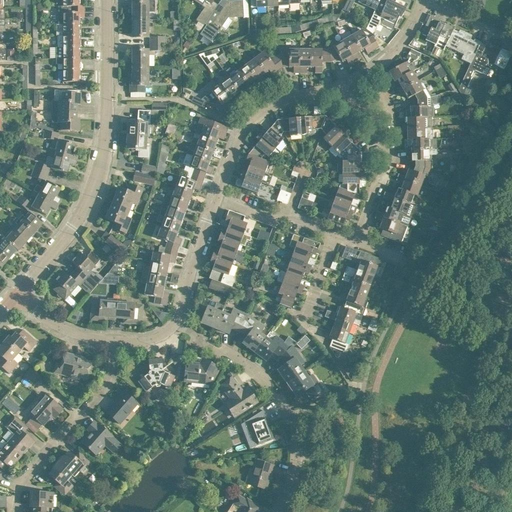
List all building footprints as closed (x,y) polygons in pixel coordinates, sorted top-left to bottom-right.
[(132,3),(132,20),(148,20),(148,12),(154,12),(154,0),(136,0),(136,3),(132,3)] [(206,25),(200,34),(212,43),(222,29),(221,28),(228,18),(244,17),(242,1),(230,2),(228,0),(227,0),(226,2),(224,4),(220,1),(218,5),(216,7),(205,24),(206,25)] [(205,0),(206,1),(203,6),(205,8),(207,9),(211,4),(212,1),(213,0),(205,0)] [(250,0),(251,8),(267,7),(266,0),(250,0)] [(375,10),(379,0),(346,0),(343,9),(349,12),(354,1),(375,10)] [(387,0),(386,0),(379,0),(375,10),(366,29),(372,34),(375,28),(376,28),(377,27),(378,26),(379,25),(380,24),(380,23),(380,22),(380,21),(380,19),(381,17),(396,24),(400,14),(402,15),(403,14),(401,13),(405,4),(397,0),(387,0)] [(205,8),(197,20),(199,21),(204,25),(205,24),(216,7),(211,4),(207,9),(205,8)] [(59,25),(79,25),(79,18),(84,18),(84,6),(79,6),(79,7),(62,7),(59,7),(59,25)] [(425,26),(421,34),(427,37),(425,40),(435,45),(434,47),(430,56),(439,60),(445,46),(453,30),(455,27),(445,22),(444,25),(439,22),(440,20),(430,15),(427,23),(425,26)] [(323,24),(322,19),(311,22),(311,28),(323,24)] [(148,20),(132,20),(132,38),(148,38),(148,20)] [(311,22),(300,25),(302,30),(311,28),(311,22)] [(79,25),(62,25),(62,36),(80,36),(79,35),(81,35),(81,30),(79,30),(79,25)] [(362,30),(352,36),(361,52),(361,51),(364,49),(367,54),(385,43),(375,36),(373,38),(373,37),(367,40),(362,30)] [(458,32),(453,30),(445,46),(463,55),(461,60),(470,64),(479,46),(481,43),(474,40),(473,41),(470,40),(472,36),(460,30),(458,32)] [(80,41),(80,36),(58,36),(58,48),(80,48),(80,47),(81,46),(81,42),(80,41)] [(361,52),(352,36),(343,41),(354,61),(360,58),(357,53),(360,51),(361,52)] [(186,41),(182,47),(184,48),(187,50),(191,44),(186,41)] [(354,61),(343,41),(328,50),(331,62),(339,57),(342,62),(345,60),(348,65),(354,61)] [(470,64),(458,90),(465,101),(470,89),(467,87),(472,77),(471,76),(474,71),(474,70),(481,73),(484,67),(492,71),(489,77),(495,80),(501,68),(494,65),(501,50),(492,46),(492,47),(486,44),(485,45),(484,48),(479,46),(470,64)] [(56,59),(80,59),(80,48),(58,48),(56,48),(56,59)] [(279,55),(282,67),(293,67),(293,73),(300,73),(300,50),(291,50),(291,48),(279,48),(281,55),(279,55)] [(404,64),(386,74),(389,79),(391,80),(392,79),(394,82),(397,80),(409,73),(412,71),(416,69),(413,63),(418,60),(421,54),(411,49),(408,55),(410,56),(408,61),(404,64)] [(311,69),(311,50),(300,50),(300,73),(306,73),(306,67),(310,67),(310,69),(311,69)] [(331,62),(328,50),(311,50),(311,69),(311,67),(315,67),(315,73),(322,73),(322,62),(331,62)] [(148,51),(132,51),(132,68),(148,68),(148,51)] [(282,67),(279,55),(270,61),(264,52),(255,59),(266,74),(265,73),(268,70),(272,75),(282,67)] [(62,64),(62,70),(80,70),(81,69),(81,64),(80,64),(80,59),(56,59),(56,64),(62,64)] [(266,74),(255,59),(246,65),(260,84),(265,80),(262,75),(265,73),(266,74)] [(260,84),(246,65),(237,72),(248,86),(251,83),(255,88),(260,84)] [(233,66),(224,72),(229,78),(243,97),(248,93),(244,88),(247,86),(248,87),(249,87),(248,86),(237,72),(233,66)] [(148,85),(148,68),(132,68),(132,85),(130,85),(130,92),(134,92),(144,92),(144,85),(148,85)] [(80,70),(62,70),(62,83),(80,82),(80,70)] [(412,71),(409,73),(397,80),(401,86),(397,89),(398,92),(417,81),(412,71)] [(243,97),(229,78),(220,85),(231,100),(231,99),(231,98),(234,96),(237,101),(243,97)] [(417,81),(398,92),(400,95),(404,92),(408,99),(411,97),(413,102),(430,97),(423,84),(420,83),(419,84),(417,81)] [(231,100),(220,85),(211,91),(218,100),(213,104),(220,114),(231,106),(227,101),(230,99),(231,100)] [(54,101),(59,101),(62,101),(62,104),(77,105),(80,105),(81,94),(80,94),(79,91),(81,91),(54,91),(54,101)] [(413,107),(405,107),(406,118),(410,118),(424,118),(432,118),(434,118),(433,105),(441,103),(438,95),(435,96),(430,97),(413,102),(413,107)] [(191,102),(204,108),(207,102),(194,96),(191,102)] [(77,113),(77,105),(62,104),(62,101),(59,101),(54,101),(53,101),(53,112),(77,113)] [(128,122),(127,135),(146,137),(147,124),(150,124),(150,111),(138,111),(137,123),(136,123),(136,121),(134,119),(131,119),(129,120),(129,122),(128,122)] [(76,120),(77,113),(53,112),(52,123),(57,123),(61,123),(61,120),(76,121),(76,120)] [(302,114),(299,114),(301,136),(316,134),(318,129),(320,129),(325,116),(304,118),(304,116),(304,115),(304,113),(303,114),(302,114)] [(277,121),(283,132),(290,132),(290,136),(301,136),(299,114),(297,114),(295,114),(295,115),(295,119),(277,121)] [(323,139),(331,147),(347,131),(345,130),(343,128),(343,129),(341,130),(340,131),(325,116),(320,129),(327,135),(323,139)] [(201,118),(195,134),(216,142),(218,138),(223,140),(228,128),(217,124),(201,118)] [(403,125),(397,125),(397,129),(403,129),(424,129),(432,129),(432,126),(434,125),(434,120),(432,119),(432,118),(424,118),(410,118),(406,118),(404,118),(404,123),(406,124),(407,124),(407,126),(403,126),(403,125)] [(61,131),(79,132),(79,120),(76,120),(76,121),(61,120),(61,123),(61,131)] [(259,135),(275,149),(283,140),(279,137),(283,132),(277,121),(265,134),(262,131),(259,135)] [(403,129),(397,129),(397,134),(403,134),(403,133),(407,132),(407,140),(411,140),(424,139),(428,139),(432,139),(433,139),(432,129),(424,129),(403,129)] [(49,153),(77,160),(78,155),(72,153),(75,144),(59,140),(59,141),(57,141),(58,133),(44,131),(43,139),(53,140),(49,153)] [(349,134),(348,133),(347,131),(331,147),(342,158),(359,151),(346,138),(350,135),(349,134)] [(193,138),(191,144),(213,152),(216,142),(195,134),(193,138)] [(127,135),(127,149),(135,149),(140,150),(139,158),(149,159),(149,149),(145,149),(146,148),(146,137),(127,135)] [(259,141),(248,155),(268,162),(268,157),(275,149),(259,135),(256,138),(259,141)] [(459,150),(463,150),(468,139),(466,138),(460,138),(459,138),(459,150)] [(407,140),(404,140),(404,148),(406,148),(406,151),(437,150),(436,147),(434,147),(432,145),(432,139),(428,139),(424,139),(411,140),(407,140)] [(194,152),(193,156),(209,162),(213,152),(191,144),(189,150),(194,152)] [(415,166),(415,167),(432,169),(432,155),(437,155),(437,150),(406,151),(406,154),(411,154),(411,162),(415,162),(415,166)] [(340,158),(337,160),(337,173),(342,173),(364,174),(364,171),(364,170),(364,169),(366,169),(365,163),(364,157),(361,157),(361,152),(359,152),(359,151),(342,158),(340,158)] [(51,169),(67,173),(69,165),(75,166),(77,160),(49,153),(48,157),(54,159),(51,169)] [(183,171),(188,173),(204,179),(206,173),(211,175),(213,168),(208,166),(209,162),(193,156),(186,154),(182,164),(185,165),(183,171)] [(249,167),(265,173),(268,162),(248,155),(246,160),(251,161),(249,167)] [(37,162),(34,169),(47,174),(50,167),(37,162)] [(143,165),(141,174),(155,177),(157,168),(143,165)] [(242,165),(240,171),(242,172),(240,176),(261,183),(267,185),(270,175),(265,173),(249,167),(242,165)] [(429,178),(432,169),(415,167),(413,172),(408,170),(406,177),(398,174),(397,177),(421,186),(432,190),(434,185),(430,184),(428,180),(429,178)] [(44,181),(47,174),(34,169),(31,176),(44,181)] [(135,173),(134,181),(153,185),(155,177),(135,173)] [(180,176),(176,187),(192,193),(193,189),(199,191),(204,179),(188,173),(186,179),(180,176)] [(347,184),(347,191),(359,196),(359,188),(363,188),(364,188),(365,186),(365,184),(365,183),(365,181),(366,178),(364,178),(364,176),(364,174),(342,173),(342,185),(347,184)] [(248,190),(257,194),(261,183),(240,176),(239,180),(237,179),(235,185),(248,190)] [(403,183),(401,190),(414,195),(418,197),(421,186),(397,177),(396,181),(403,183)] [(37,185),(33,191),(39,194),(58,205),(61,200),(56,197),(60,189),(46,181),(43,188),(37,185)] [(116,195),(112,204),(129,210),(132,203),(136,205),(142,190),(133,186),(130,193),(118,188),(115,194),(116,195)] [(188,203),(192,193),(176,187),(174,191),(169,189),(167,195),(188,203)] [(359,196),(347,191),(338,188),(335,199),(351,205),(357,207),(359,201),(358,200),(358,198),(359,196)] [(410,205),(414,195),(401,190),(398,189),(395,196),(384,192),(383,195),(410,205)] [(277,201),(280,202),(287,205),(291,194),(285,192),(281,190),(277,201)] [(32,207),(46,215),(50,207),(55,210),(58,205),(39,194),(33,191),(31,195),(37,198),(32,207)] [(27,210),(32,205),(21,195),(16,201),(27,210)] [(185,213),(188,203),(167,195),(164,201),(163,205),(185,213)] [(393,202),(390,209),(403,214),(410,217),(411,217),(413,218),(417,208),(410,205),(383,195),(382,199),(393,202)] [(307,200),(301,198),(297,208),(303,211),(305,207),(310,209),(313,202),(307,200)] [(335,199),(331,209),(351,216),(352,214),(353,213),(355,213),(357,207),(351,205),(335,199)] [(129,210),(112,204),(109,213),(108,212),(106,219),(118,224),(116,230),(125,233),(127,227),(127,228),(131,219),(126,218),(129,210)] [(181,223),(185,213),(163,205),(161,209),(159,215),(181,223)] [(407,227),(410,217),(403,214),(390,209),(387,208),(384,215),(377,212),(376,216),(407,227)] [(351,216),(331,209),(327,219),(334,222),(342,225),(343,225),(345,219),(347,220),(350,221),(350,220),(351,216)] [(226,222),(229,223),(227,229),(243,234),(247,224),(243,222),(245,217),(229,211),(226,219),(225,221),(226,222)] [(20,214),(16,217),(34,233),(42,224),(29,213),(25,218),(20,214)] [(181,223),(159,215),(157,221),(162,224),(161,227),(177,233),(181,223)] [(380,236),(384,237),(401,243),(407,227),(376,216),(375,219),(382,222),(379,229),(382,230),(380,236)] [(18,226),(14,231),(26,242),(34,233),(16,217),(13,221),(18,226)] [(168,242),(165,248),(177,251),(181,240),(176,237),(177,233),(161,227),(157,238),(168,242)] [(243,234),(227,229),(225,235),(220,233),(219,237),(240,245),(245,246),(247,240),(250,241),(251,237),(243,234)] [(26,242),(14,231),(6,240),(17,250),(18,251),(26,242)] [(106,232),(101,238),(106,242),(121,255),(127,249),(131,243),(129,241),(124,242),(122,245),(111,236),(106,232)] [(0,250),(9,259),(17,250),(6,240),(4,238),(4,239),(0,234),(0,250)] [(316,254),(320,244),(293,235),(289,246),(294,248),(293,253),(316,261),(316,260),(315,260),(317,255),(316,254)] [(219,237),(217,241),(222,243),(220,249),(236,255),(237,251),(240,245),(219,237)] [(270,244),(266,254),(272,257),(276,247),(270,244)] [(177,251),(165,248),(164,255),(153,252),(151,263),(168,267),(169,263),(174,264),(177,251)] [(213,253),(212,257),(232,265),(234,259),(236,260),(235,261),(242,263),(244,258),(238,255),(236,255),(220,249),(218,255),(213,253)] [(0,250),(0,267),(1,268),(9,259),(0,250)] [(74,257),(70,261),(77,267),(77,268),(78,268),(79,269),(75,274),(94,290),(103,278),(97,272),(95,275),(91,279),(89,277),(87,275),(91,271),(100,260),(91,252),(86,258),(80,252),(75,258),(74,257)] [(357,271),(373,277),(374,274),(376,274),(378,273),(383,260),(378,258),(360,252),(358,257),(355,262),(360,264),(357,271)] [(315,262),(316,261),(293,253),(289,263),(310,270),(311,267),(313,267),(315,262)] [(121,257),(114,267),(118,267),(122,268),(124,258),(121,257)] [(212,257),(210,262),(214,263),(209,279),(212,280),(232,287),(234,281),(232,276),(229,275),(232,265),(212,257)] [(166,277),(168,267),(151,263),(150,267),(144,266),(143,273),(166,277)] [(287,269),(285,273),(302,279),(304,273),(308,275),(310,270),(289,263),(287,269)] [(114,267),(108,273),(110,274),(116,275),(118,267),(114,267)] [(343,277),(369,287),(373,277),(357,271),(346,267),(343,277)] [(58,284),(53,290),(58,294),(57,295),(57,296),(60,299),(61,299),(62,298),(65,300),(78,285),(89,295),(94,290),(75,274),(74,272),(73,272),(73,273),(74,272),(75,274),(71,279),(69,277),(70,277),(70,276),(69,277),(62,271),(58,275),(59,276),(55,281),(58,284)] [(277,281),(282,283),(303,291),(304,287),(300,285),(302,279),(280,271),(277,281)] [(147,284),(163,288),(166,277),(143,273),(142,279),(141,283),(147,284)] [(110,274),(109,284),(118,285),(118,284),(119,276),(116,275),(110,274)] [(119,276),(118,284),(129,284),(129,277),(128,276),(119,276)] [(350,291),(366,297),(369,287),(343,277),(342,280),(352,284),(350,291)] [(232,287),(212,280),(209,288),(228,295),(232,287)] [(279,305),(291,309),(296,293),(301,295),(303,291),(282,283),(278,294),(282,296),(279,305)] [(163,292),(163,288),(147,284),(144,295),(155,297),(154,304),(166,306),(169,293),(163,292)] [(256,296),(259,288),(254,286),(251,294),(256,296)] [(366,297),(350,291),(347,298),(343,296),(342,300),(346,301),(343,308),(347,310),(346,310),(356,314),(361,316),(367,301),(365,300),(366,297)] [(106,318),(115,318),(116,302),(100,301),(100,305),(92,304),(90,320),(106,321),(106,318)] [(135,304),(116,302),(115,318),(124,319),(124,323),(141,324),(143,305),(135,305),(135,304)] [(213,309),(208,307),(201,323),(215,328),(224,306),(216,303),(213,309)] [(224,306),(215,328),(229,334),(231,328),(240,332),(248,316),(233,309),(232,313),(223,309),(224,306)] [(358,326),(361,316),(356,314),(346,310),(347,310),(343,308),(338,306),(338,307),(336,310),(338,313),(338,315),(327,311),(326,314),(352,324),(358,326)] [(164,313),(160,319),(163,322),(168,314),(164,313)] [(335,321),(333,328),(349,334),(352,324),(326,314),(324,317),(335,321)] [(248,316),(240,332),(248,337),(242,344),(254,352),(266,338),(259,333),(262,330),(257,327),(260,324),(248,315),(248,316)] [(326,333),(324,337),(332,340),(329,347),(345,353),(348,345),(345,344),(349,334),(333,328),(330,335),(326,333)] [(29,352),(37,343),(23,330),(18,335),(16,333),(11,338),(9,336),(4,341),(18,354),(24,347),(29,352)] [(266,338),(254,352),(266,361),(273,352),(280,358),(290,347),(292,346),(286,341),(284,343),(276,337),(272,342),(266,338)] [(13,360),(18,354),(4,341),(0,346),(0,366),(9,374),(18,364),(13,360)] [(277,370),(287,384),(304,372),(299,365),(303,362),(292,346),(290,347),(280,358),(286,365),(277,370)] [(78,357),(65,353),(61,366),(56,365),(54,373),(71,377),(71,375),(87,379),(91,363),(78,359),(78,357)] [(180,379),(183,356),(175,355),(170,359),(172,362),(176,368),(176,377),(180,379)] [(162,369),(161,359),(148,360),(149,371),(148,374),(138,382),(147,394),(151,390),(150,389),(154,386),(156,388),(159,387),(160,385),(166,387),(165,389),(170,391),(172,387),(170,386),(175,377),(165,372),(163,369),(162,369)] [(200,365),(187,363),(185,381),(210,384),(218,369),(203,360),(200,365)] [(31,368),(23,377),(33,386),(41,377),(31,368)] [(304,372),(287,384),(296,397),(305,391),(311,399),(323,390),(313,375),(308,378),(304,372)] [(232,377),(220,387),(230,400),(225,404),(228,410),(234,406),(239,414),(257,402),(251,393),(248,389),(243,392),(232,377)] [(137,403),(124,392),(124,393),(125,393),(116,404),(114,402),(105,412),(119,423),(137,403)] [(28,422),(38,430),(42,425),(43,425),(49,419),(52,416),(55,418),(62,410),(59,407),(60,407),(46,395),(30,414),(33,417),(28,422)] [(263,410),(241,425),(244,432),(253,429),(257,440),(248,443),(250,449),(274,440),(267,422),(270,421),(263,410)] [(22,455),(33,443),(23,434),(28,428),(14,416),(5,427),(14,435),(7,443),(22,455)] [(90,432),(81,442),(94,453),(103,443),(105,445),(114,453),(115,451),(118,448),(120,445),(111,437),(112,436),(98,424),(97,425),(94,422),(87,430),(90,432)] [(0,465),(3,462),(11,469),(22,455),(7,443),(0,451),(0,450),(0,465)] [(64,456),(58,463),(72,475),(74,477),(84,466),(88,470),(93,464),(79,451),(74,457),(68,452),(64,457),(64,456)] [(251,470),(247,484),(266,490),(269,476),(270,476),(274,466),(256,460),(253,470),(251,470)] [(67,481),(72,475),(58,463),(52,470),(53,470),(48,475),(57,482),(54,487),(64,496),(73,486),(67,481)] [(33,507),(32,511),(51,511),(52,508),(53,493),(31,492),(30,504),(30,507),(33,507)] [(229,511),(256,511),(260,508),(247,499),(246,501),(237,496),(229,509),(228,510),(228,511),(229,511)]
